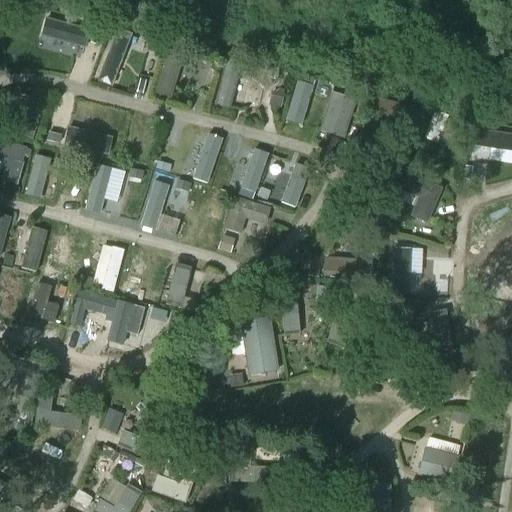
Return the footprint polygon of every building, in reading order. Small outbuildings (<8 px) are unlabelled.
[(45,20),(41,36),(83,48),(88,32),(45,20)] [(118,28),(97,80),(110,85),(131,33),(118,28)] [(166,47),(153,92),(170,97),(184,52),(166,47)] [(226,60),(215,105),(231,109),(241,64),(226,60)] [(297,82),(285,121),(300,125),(312,87),(297,82)] [(30,91),(17,133),(32,138),(46,96),(30,91)] [(272,92),(269,106),(281,108),(283,95),(272,92)] [(330,92),(318,132),(343,139),(355,100),(330,92)] [(375,98),(370,113),(408,123),(412,108),(375,98)] [(64,131),(70,106),(58,103),(52,128),(64,131)] [(436,110),(424,138),(438,143),(449,115),(436,110)] [(136,162),(146,124),(133,121),(124,159),(136,162)] [(68,127),(64,145),(107,155),(111,138),(68,127)] [(207,135),(192,179),(207,184),(222,141),(207,135)] [(364,138),(359,150),(373,155),(378,143),(364,138)] [(0,142),(0,157),(6,159),(0,181),(15,186),(24,156),(28,158),(30,151),(26,149),(0,142)] [(253,151),(240,188),(255,194),(268,156),(253,151)] [(36,156),(25,194),(40,198),(50,160),(36,156)] [(358,156),(353,168),(365,173),(370,160),(358,156)] [(97,165),(85,210),(100,214),(111,169),(97,165)] [(295,165),(281,203),(296,208),(310,171),(295,165)] [(402,172),(395,189),(417,198),(409,217),(426,224),(442,189),(402,172)] [(154,182),(141,226),(155,230),(169,186),(154,182)] [(7,185),(4,195),(16,198),(19,188),(7,185)] [(195,186),(184,225),(197,229),(208,190),(195,186)] [(261,188),(257,197),(267,200),(270,191),(261,188)] [(232,197),(222,229),(239,235),(244,219),(265,225),(270,209),(232,197)] [(0,216),(0,258),(11,220),(0,216)] [(31,230),(20,269),(35,273),(46,234),(31,230)] [(220,236),(216,250),(230,254),(234,240),(220,236)] [(68,243),(59,279),(73,283),(82,247),(68,243)] [(112,247),(101,289),(113,292),(124,251),(112,247)] [(504,252),(470,251),(469,269),(504,270),(504,252)] [(6,255),(3,265),(11,267),(14,258),(6,255)] [(324,258),(323,277),(369,280),(371,261),(324,258)] [(176,265),(166,306),(181,310),(184,299),(192,269),(176,265)] [(309,267),(308,277),(318,278),(319,268),(309,267)] [(86,277),(83,289),(91,291),(93,283),(94,279),(86,277)] [(37,284),(27,323),(41,327),(43,320),(46,307),(51,288),(37,284)] [(317,286),(313,318),(329,320),(333,288),(317,286)] [(60,287),(58,295),(69,298),(71,290),(60,287)] [(78,290),(74,307),(105,315),(103,321),(111,323),(106,342),(122,346),(133,305),(78,290)] [(296,290),(280,292),(284,336),(300,334),(296,290)] [(343,298),(326,342),(339,347),(356,303),(343,298)] [(184,299),(181,310),(195,314),(198,303),(184,299)] [(445,310),(429,313),(437,356),(453,353),(445,310)] [(239,324),(226,326),(232,355),(243,353),(247,377),(278,371),(268,317),(239,323),(239,324)] [(92,338),(95,321),(84,319),(79,350),(88,352),(91,338),(92,338)] [(511,337),(497,344),(503,360),(511,356),(511,337)] [(4,354),(0,365),(0,405),(5,407),(15,377),(39,385),(45,368),(4,354)] [(47,374),(44,385),(57,388),(60,378),(47,374)] [(241,375),(228,377),(230,388),(243,386),(241,375)] [(38,396),(34,425),(79,431),(81,416),(50,412),(52,398),(38,396)] [(108,412),(102,429),(115,434),(122,417),(108,412)] [(122,431),(115,446),(146,459),(163,419),(149,412),(138,438),(122,431)] [(453,412),(451,421),(467,425),(469,416),(453,412)] [(230,465),(230,480),(274,481),(274,466),(250,465),(251,438),(234,438),(234,465),(230,465)] [(424,448),(416,475),(450,485),(458,457),(456,456),(459,446),(428,438),(425,448),(424,448)] [(105,446),(100,455),(112,461),(117,453),(105,446)] [(156,476),(151,489),(185,502),(200,462),(185,457),(176,483),(156,476)] [(111,479),(91,511),(129,511),(140,494),(126,486),(125,487),(111,479)] [(0,480),(0,496),(12,503),(19,491),(0,480)] [(392,511),(391,487),(366,488),(366,511),(392,511)] [(432,490),(432,511),(447,511),(447,490),(432,490)] [(78,491),(72,500),(86,508),(91,498),(78,491)]
